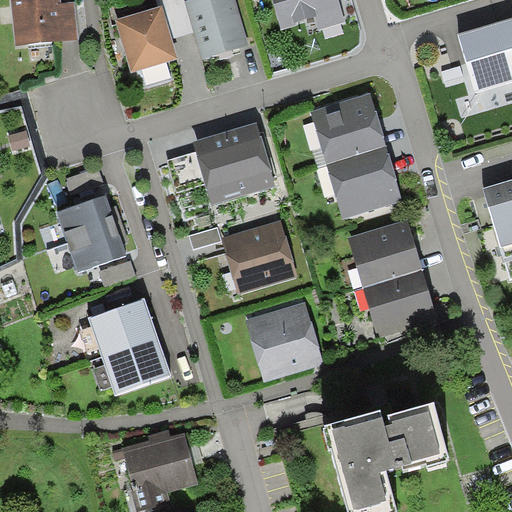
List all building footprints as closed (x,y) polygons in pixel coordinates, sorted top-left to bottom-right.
[(60,0),(12,0),(17,45),(78,40),(75,3),(61,4),(60,0)] [(159,0),(162,9),(171,41),(194,34),(185,3),(184,0),(159,0)] [(234,0),(197,0),(185,3),(194,34),(201,58),(248,45),(234,0)] [(272,0),(282,29),(314,20),(318,33),(346,24),(339,0),(272,0)] [(117,21),(132,73),(176,60),(171,41),(162,9),(117,21)] [(511,21),(459,38),(475,94),(511,83),(511,21)] [(461,67),(443,73),(446,82),(464,76),(461,67)] [(386,148),(370,95),(312,113),(329,166),(386,148)] [(258,124),(194,143),(197,153),(168,162),(178,194),(206,186),(212,209),(277,189),(258,124)] [(27,131),(9,137),(13,152),(32,147),(27,131)] [(329,166),(344,217),(402,201),(386,148),(329,166)] [(99,168),(67,179),(73,196),(105,185),(99,168)] [(511,182),(483,191),(510,281),(511,280),(511,182)] [(106,197),(60,215),(80,273),(126,256),(122,245),(129,243),(124,228),(122,221),(117,207),(110,210),(106,197)] [(406,221),(349,239),(366,290),(422,272),(406,221)] [(263,231),(224,243),(240,294),(295,277),(280,226),(263,231)] [(218,228),(191,236),(195,250),(222,242),(218,228)] [(131,263),(100,273),(105,289),(136,278),(131,263)] [(437,318),(422,272),(366,290),(381,336),(437,318)] [(144,301),(89,321),(116,398),(171,378),(144,301)] [(305,304),(246,322),(265,383),(323,365),(305,304)] [(325,432),(346,511),(396,511),(386,475),(400,471),(401,475),(424,469),(425,471),(446,465),(446,462),(447,462),(433,409),(381,423),(379,417),(325,432)] [(151,445),(125,451),(141,511),(164,505),(162,495),(197,486),(184,436),(169,440),(167,434),(150,438),(151,445)]
